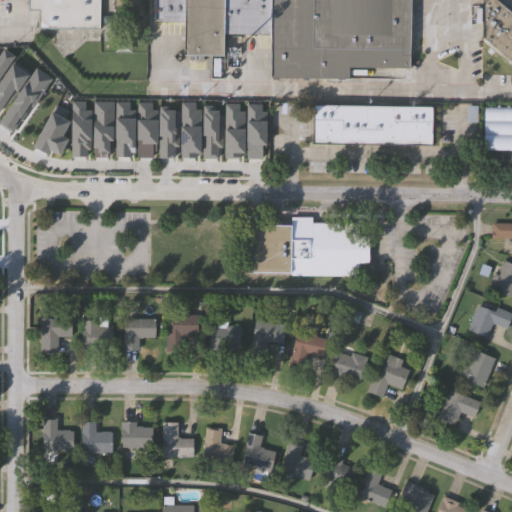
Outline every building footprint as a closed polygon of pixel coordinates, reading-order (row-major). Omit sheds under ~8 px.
[(101,0),(101,26),(41,26),(41,7),(30,7),(30,0),(101,0)] [(183,0),(183,20),(153,20),(153,0),(183,0)] [(183,0),(223,0),(223,33),(223,56),(183,55),(183,20),(183,0)] [(223,0),(269,0),(269,34),(223,33),(223,0)] [(269,0),(410,0),(410,66),(348,65),(348,78),(269,76),(269,34),(269,0)] [(511,59),(482,34),(483,0),(499,0),(511,10),(511,59)] [(0,51),(2,48),(13,56),(0,75),(0,51)] [(0,79),(12,61),(30,72),(12,98),(9,96),(0,109),(0,79)] [(35,67),(51,78),(32,108),(30,106),(11,134),(0,124),(0,120),(12,104),(10,102),(35,67)] [(71,101),(70,156),(86,156),(86,150),(90,150),(90,110),(84,110),(84,101),(71,101)] [(92,101),(92,157),(108,157),(108,149),(112,150),(112,101),(92,101)] [(115,101),(114,157),(130,157),(130,153),(134,153),(134,111),(129,111),(128,102),(115,101)] [(136,102),(136,158),(153,159),(153,151),(156,151),(156,111),(151,111),(151,102),(136,102)] [(180,102),(180,158),(196,158),(196,154),(200,154),(200,109),(194,109),(194,102),(180,102)] [(224,103),(224,159),(240,159),(240,153),(244,153),(244,111),(238,111),(238,103),(224,103)] [(53,104),(67,111),(63,119),(69,121),(61,135),(67,139),(59,156),(48,150),(46,154),(32,147),(53,104)] [(246,104),(246,159),(261,159),(261,145),(266,145),(266,111),(261,111),(261,104),(246,104)] [(315,104),(433,105),(433,144),(315,143),(315,104)] [(202,105),(202,158),(218,158),(218,148),(221,148),(222,114),(218,114),(218,110),(214,110),(214,105),(202,105)] [(158,106),(168,106),(168,109),(173,109),(173,114),(178,114),(178,147),(174,147),(174,158),(158,158),(158,106)] [(482,107),(511,107),(511,149),(481,149),(482,107)] [(292,215),(312,215),(312,220),(359,220),(359,235),(369,234),(369,260),(358,261),(358,273),(292,273),(292,269),(244,269),(244,223),(292,224),(292,215)] [(511,239),(491,239),(491,224),(511,224),(511,239)] [(511,298),(490,289),(502,261),(511,265),(511,298)] [(466,332),(478,303),(511,317),(506,330),(492,324),(486,340),(466,332)] [(198,316),(198,338),(183,338),(183,352),(166,352),(166,333),(170,333),(170,316),(198,316)] [(57,354),(40,354),(40,319),(71,319),(71,337),(57,337),(57,354)] [(124,350),(124,320),(155,320),(155,338),(138,338),(138,350),(124,350)] [(81,321),(99,321),(99,326),(112,326),(112,352),(81,352),(81,321)] [(243,327),(240,352),(213,349),(216,324),(243,327)] [(283,324),(283,344),(253,344),(253,324),(283,324)] [(293,356),(295,334),(325,338),(323,359),(293,356)] [(494,360),(481,389),(456,377),(469,348),(494,360)] [(365,357),(361,382),(330,377),(334,352),(365,357)] [(403,362),(400,367),(409,371),(401,391),(387,385),(381,399),(367,393),(385,354),(403,362)] [(454,426),(437,420),(449,391),(480,404),(474,419),(459,413),(454,426)] [(73,454),(42,454),(42,421),(56,421),(56,432),(73,432),(73,454)] [(82,455),(82,423),(95,423),(95,433),(112,433),(112,455),(82,455)] [(152,429),(152,449),(121,449),(121,423),(135,423),(135,429),(152,429)] [(162,423),(177,423),(177,439),(193,439),(193,458),(162,458),(162,423)] [(219,445),(234,446),(232,465),(202,463),(205,429),(221,431),(219,445)] [(240,464),(247,433),(261,436),(258,449),(275,453),(272,471),(240,464)] [(301,448),(298,457),(315,462),(310,482),(280,473),(288,444),(301,448)] [(321,481),(328,459),(357,469),(349,491),(321,481)] [(385,509),(356,499),(368,468),(381,473),(376,486),(391,491),(385,509)] [(407,511),(396,507),(407,483),(433,496),(426,511),(407,511)] [(470,511),(438,511),(442,499),(472,509),(470,511)]
